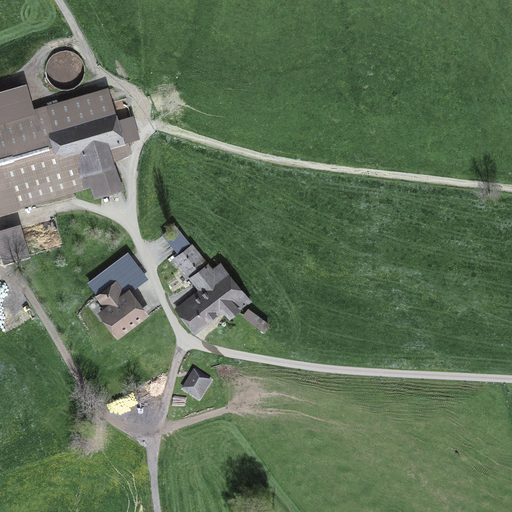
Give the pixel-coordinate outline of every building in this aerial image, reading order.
[(94,196),(120,188),(112,160),(130,152),(127,145),(120,143),(114,122),(131,117),(127,105),(110,110),(104,91),(0,122),(0,211),(90,184),(94,196)] [(204,263),(173,225),(161,234),(177,254),(174,256),(202,292),(180,310),(194,328),(221,305),(229,316),(250,299),(241,289),(239,291),(211,258),(204,263)] [(90,284),(100,296),(115,284),(129,273),(120,261),(90,284)] [(124,296),(115,284),(100,296),(109,308),(103,313),(118,333),(144,313),(128,293),(124,296)] [(262,329),(267,323),(247,308),(242,314),(262,329)] [(201,399),(213,377),(194,366),(181,388),(201,399)] [(71,423),(63,412),(51,422),(59,433),(71,423)]
